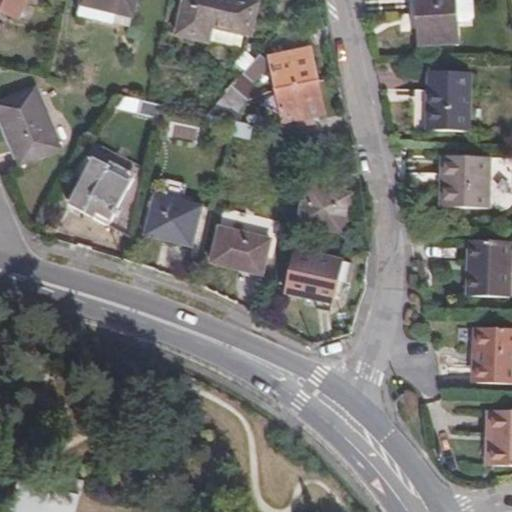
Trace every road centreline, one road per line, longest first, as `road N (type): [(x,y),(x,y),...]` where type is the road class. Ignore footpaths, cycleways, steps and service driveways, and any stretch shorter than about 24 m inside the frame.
road 1 (residential): [(331,0),(386,238),(382,302),(343,418)]
road 2 (secondary): [(11,276),(178,329),(291,378),(343,418)]
road 3 (secondary): [(343,418),(402,473),(422,511)]
